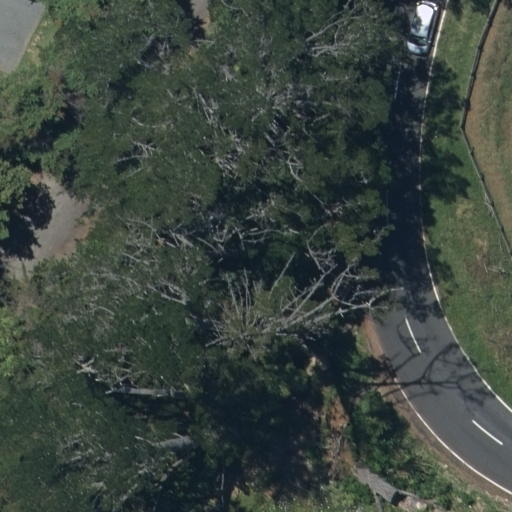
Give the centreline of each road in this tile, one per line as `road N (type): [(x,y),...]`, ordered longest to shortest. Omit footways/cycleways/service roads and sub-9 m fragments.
road 1 (unclassified): [(511,446),(475,423),(428,367),(405,310),(390,196),(402,69),(420,0)]
road 2 (unclassified): [(229,0),(34,364),(0,375)]
